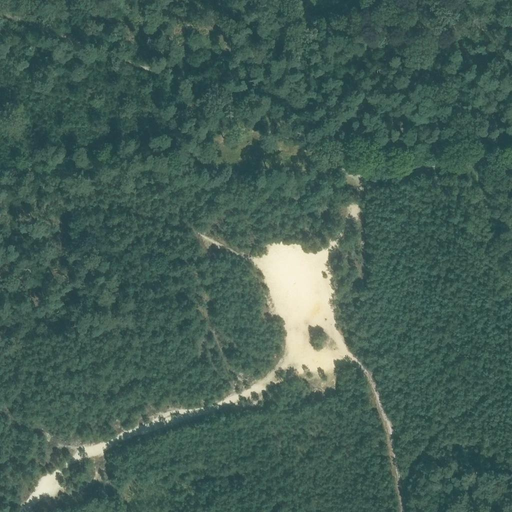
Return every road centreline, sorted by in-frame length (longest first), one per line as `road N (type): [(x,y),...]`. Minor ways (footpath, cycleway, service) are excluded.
road 1 (track): [(340,167),(0,171)]
road 2 (track): [(511,167),(340,167)]
